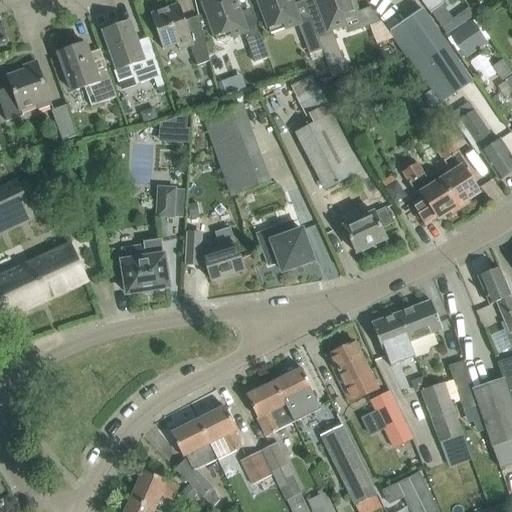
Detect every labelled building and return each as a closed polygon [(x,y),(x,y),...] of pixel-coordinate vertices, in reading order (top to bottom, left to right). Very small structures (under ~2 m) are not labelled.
[(210,0),(203,3),(217,42),(246,31),(234,0),(210,0)] [(257,0),(270,34),(299,24),(290,0),(257,0)] [(303,0),(313,25),(322,50),(323,50),(319,40),(333,35),(331,29),(359,20),(352,0),(303,0)] [(420,0),(430,14),(443,4),(441,0),(420,0)] [(179,5),(150,15),(163,49),(177,44),(179,50),(190,46),(197,65),(199,65),(207,61),(209,61),(201,31),(189,35),(179,5)] [(409,59),(432,91),(440,102),(470,81),(426,16),(393,38),(396,42),(409,59)] [(475,18),(461,27),(468,38),(482,29),(475,18)] [(104,31),(118,71),(122,82),(138,76),(141,84),(162,77),(152,47),(139,52),(129,22),(104,31)] [(309,55),(322,50),(313,25),(300,30),(309,55)] [(258,29),(243,35),(254,63),(268,58),(258,29)] [(409,59),(396,42),(374,47),(379,66),(409,59)] [(85,44),(58,53),(72,92),(84,88),(91,107),(117,98),(106,69),(95,73),(85,44)] [(207,61),(199,65),(202,74),(210,71),(207,61)] [(11,87),(0,90),(0,103),(7,122),(22,117),(19,111),(36,105),(38,111),(52,106),(36,62),(23,67),(24,71),(7,77),(11,87)] [(361,171),(331,114),(311,76),(290,87),(305,115),(307,114),(312,124),(295,133),(325,190),(361,171)] [(350,76),(335,84),(338,90),(339,91),(354,83),(353,82),(350,76)] [(443,130),(454,122),(440,102),(432,91),(421,99),(443,130)] [(269,183),(241,105),(203,119),(231,197),(269,183)] [(62,141),(77,136),(67,106),(52,111),(62,141)] [(511,158),(499,139),(494,143),(474,113),(460,122),(499,181),(506,176),(510,178),(511,175),(511,158)] [(451,173),(441,179),(460,209),(469,203),(467,201),(478,194),(464,171),(468,169),(451,141),(436,150),(451,173)] [(451,215),(460,209),(441,179),(431,186),(417,164),(402,173),(419,199),(410,204),(425,226),(437,218),(438,220),(449,212),(451,215)] [(0,188),(0,203),(9,200),(21,225),(33,219),(16,181),(0,188)] [(396,183),(385,190),(393,203),(400,200),(402,194),(396,183)] [(159,189),(157,217),(173,218),(175,190),(159,189)] [(187,203),(189,216),(199,215),(197,201),(187,203)] [(343,225),(356,254),(386,240),(381,229),(393,223),(386,207),(373,213),(372,212),(343,225)] [(313,261),(302,231),(296,233),(292,221),(256,234),(268,266),(279,262),(283,272),(313,261)] [(203,255),(211,281),(244,271),(230,227),(216,232),(221,249),(203,255)] [(187,237),(185,269),(199,269),(201,238),(187,237)] [(145,258),(122,262),(127,294),(169,288),(161,239),(143,242),(145,258)] [(0,321),(87,281),(70,245),(0,277),(0,321)] [(511,332),(511,300),(498,268),(478,277),(490,305),(496,303),(509,334),(511,332)] [(431,301),(397,314),(409,344),(442,330),(431,301)] [(397,314),(371,324),(383,353),(385,352),(391,367),(415,358),(409,344),(397,314)] [(370,375),(355,343),(330,355),(338,370),(337,371),(334,373),(349,403),(376,389),(369,375),(370,375)] [(503,381),(505,385),(511,403),(511,357),(497,363),(503,381)] [(453,380),(443,384),(450,403),(460,400),(464,412),(479,407),(474,390),(473,391),(463,361),(448,366),(453,380)] [(274,383),(275,385),(294,424),(322,410),(302,369),(274,383)] [(474,390),(479,407),(493,447),(511,440),(511,403),(505,385),(503,381),(474,390)] [(294,424),(275,385),(274,383),(246,397),(266,437),(294,424)] [(450,403),(443,384),(420,392),(447,464),(470,456),(450,403)] [(388,394),(370,403),(388,439),(406,430),(388,394)] [(225,407),(198,420),(209,444),(217,460),(242,448),(234,432),(236,431),(225,407)] [(198,420),(171,434),(182,457),(185,456),(187,460),(176,470),(194,490),(209,505),(213,509),(220,502),(214,487),(197,470),(217,460),(209,444),(198,420)] [(355,507),(377,496),(342,425),(320,437),(355,507)] [(276,444),(260,452),(272,476),(276,484),(285,502),(299,495),(301,494),(276,444)] [(260,452),(239,462),(251,487),(260,482),(272,476),(260,452)] [(143,471),(131,499),(154,510),(161,494),(174,500),(179,487),(143,471)] [(382,489),(389,504),(403,496),(411,511),(437,511),(418,471),(382,489)] [(272,476),(260,482),(264,490),(276,484),(272,476)] [(189,504),(198,495),(189,485),(180,494),(189,504)] [(131,499),(125,511),(159,511),(154,510),(131,499)] [(333,511),(328,502),(310,511),(309,511),(333,511)]
